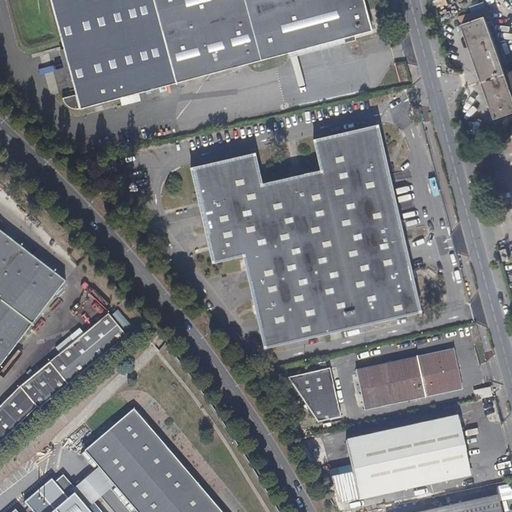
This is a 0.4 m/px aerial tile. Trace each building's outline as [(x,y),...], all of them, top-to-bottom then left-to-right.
[(372,30),(363,0),(52,0),(56,16),(63,41),(76,91),(62,95),(67,103),(70,105),(74,107),(77,108),(114,98),(159,86),(196,76),(238,65),(286,53),(337,39),(372,30)] [(495,118),(511,112),(511,78),(489,16),(461,25),(495,118)] [(408,256),(395,200),(378,126),(315,140),(323,171),(263,184),(256,154),(193,168),(202,207),(215,260),(245,253),(254,291),(265,345),(297,338),(371,322),(420,311),(408,256)] [(0,370),(68,282),(0,228),(0,370)] [(41,410),(132,339),(114,316),(23,386),(39,407),(41,410)] [(461,392),(453,352),(356,373),(364,413),(461,392)] [(340,420),(328,371),(287,381),(317,425),(340,420)] [(0,440),(1,442),(39,407),(23,386),(0,407),(0,440)] [(493,398),(491,388),(482,390),(474,391),(477,401),(493,398)] [(217,511),(137,414),(88,454),(101,471),(116,489),(134,511),(217,511)] [(470,477),(457,418),(347,441),(359,500),(417,488),(470,477)] [(71,421),(63,429),(69,434),(77,426),(71,421)] [(0,459),(0,481),(54,440),(44,426),(0,459)] [(87,511),(116,489),(101,471),(76,491),(72,494),(87,511)] [(87,511),(72,494),(76,491),(66,478),(57,485),(53,481),(39,491),(56,511),(87,511)] [(56,511),(39,491),(25,503),(32,510),(33,511),(16,511),(13,511),(56,511)] [(499,511),(496,497),(436,510),(425,511),(499,511)] [(15,509),(17,511),(30,511),(23,503),(15,509)]
